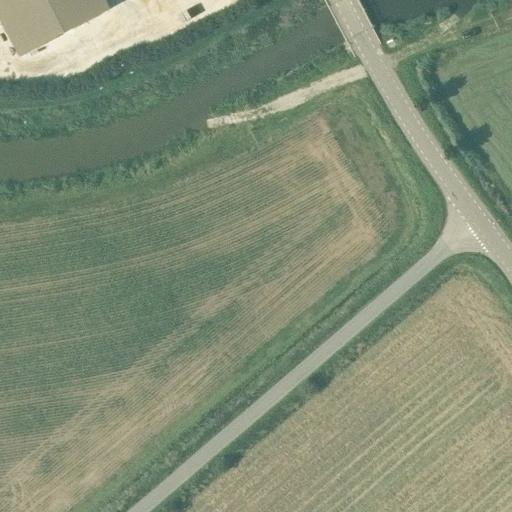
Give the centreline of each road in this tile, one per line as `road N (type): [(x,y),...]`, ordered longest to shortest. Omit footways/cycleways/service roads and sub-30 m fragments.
road 1 (unclassified): [(121,511),(475,218)]
road 2 (tertiary): [(475,218),(339,0)]
